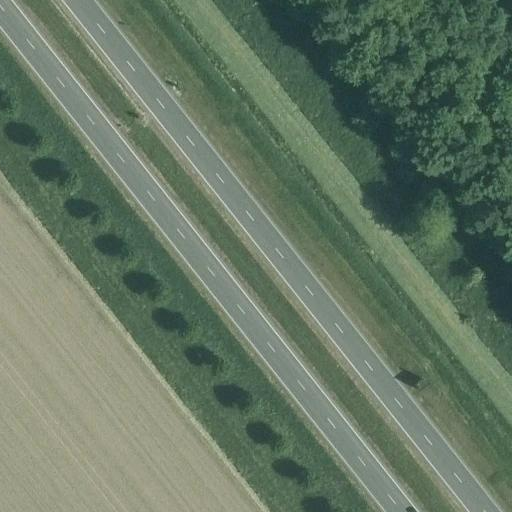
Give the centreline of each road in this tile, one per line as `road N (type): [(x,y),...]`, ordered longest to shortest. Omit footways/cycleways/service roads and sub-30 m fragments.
road 1 (trunk): [(482,511),(75,0)]
road 2 (trunk): [(0,4),(402,511)]
